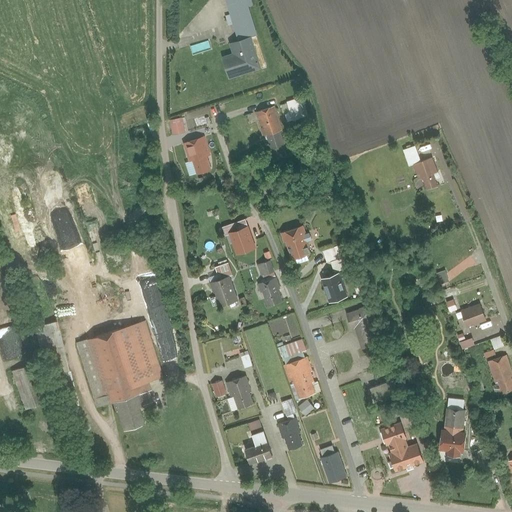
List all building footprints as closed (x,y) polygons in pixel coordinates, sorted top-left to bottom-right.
[(253,3),(252,0),(234,0),(236,6),(232,7),(242,39),(257,34),(259,33),(250,4),(253,3)] [(222,54),(229,78),(267,66),(257,34),(242,39),(231,42),(234,50),(222,54)] [(302,99),(281,105),(287,122),(307,116),(302,99)] [(275,104),(256,110),(263,134),(269,132),(282,128),(275,104)] [(183,116),(170,119),(173,134),(186,131),(183,116)] [(269,132),(273,147),(287,142),(282,128),(269,132)] [(205,135),(184,141),(190,160),(194,158),(208,154),(211,153),(205,135)] [(418,146),(404,151),(409,168),(414,166),(423,163),(418,146)] [(194,158),(198,172),(212,167),(208,154),(194,158)] [(423,163),(414,166),(418,177),(420,176),(425,191),(437,187),(433,176),(438,174),(433,159),(423,163)] [(246,217),(223,225),(226,233),(229,232),(249,225),(246,217)] [(249,225),(229,232),(236,252),(256,246),(249,225)] [(302,227),(280,234),(284,245),(286,244),(292,263),(311,257),(307,244),(310,243),(307,232),(304,233),(302,227)] [(343,246),(322,252),(326,265),(332,263),(347,258),(343,246)] [(347,258),(332,263),(335,274),(345,271),(343,265),(348,263),(347,258)] [(272,259),(258,263),(262,275),(276,270),(272,259)] [(233,273),(229,261),(214,266),(219,278),(229,275),(233,273)] [(457,261),(445,265),(449,276),(460,272),(457,261)] [(449,276),(446,277),(455,302),(476,295),(467,269),(460,272),(449,276)] [(338,274),(322,280),(330,305),(346,300),(338,274)] [(219,278),(210,281),(219,305),(237,298),(229,275),(219,278)] [(275,276),(258,282),(261,291),(263,290),(268,305),(283,299),(275,276)] [(480,305),(460,312),(466,327),(486,320),(480,305)] [(366,306),(347,312),(352,328),(355,328),(372,322),(366,306)] [(62,319),(38,324),(43,348),(67,343),(62,319)] [(149,319),(81,342),(101,403),(116,398),(151,386),(169,380),(149,319)] [(372,322),(355,328),(363,351),(379,346),(372,322)] [(501,337),(491,341),(494,350),(505,347),(501,337)] [(303,338),(279,346),(283,357),(285,357),(303,351),(307,349),(303,338)] [(473,339),(460,343),(463,350),(475,346),(473,339)] [(249,350),(240,352),(245,367),(253,364),(249,350)] [(497,360),(494,350),(484,354),(488,363),(497,360)] [(287,362),(304,355),(303,351),(285,357),(287,362)] [(308,356),(284,364),(290,381),(293,380),(299,397),(317,392),(313,381),(315,381),(311,370),(313,370),(308,356)] [(497,360),(488,363),(496,385),(492,387),(496,398),(511,391),(511,379),(511,376),(511,372),(506,356),(497,360)] [(34,363),(15,369),(28,408),(46,402),(34,363)] [(247,375),(227,381),(231,394),(234,394),(239,408),(253,403),(250,392),(252,391),(247,375)] [(484,391),(479,376),(473,379),(478,393),(484,391)] [(222,379),(213,382),(218,397),(227,393),(222,379)] [(374,394),(386,393),(385,383),(373,385),(374,394)] [(151,386),(116,398),(126,429),(150,421),(145,404),(156,400),(151,386)] [(293,397),(282,401),(287,414),(297,411),(293,397)] [(308,398),(299,405),(307,415),(316,408),(308,398)] [(462,438),(466,411),(446,408),(443,436),(462,438)] [(297,417),(279,423),(284,437),(285,437),(289,449),(304,445),(299,431),(301,430),(297,417)] [(260,418),(249,422),(253,432),(264,428),(260,418)] [(400,425),(380,431),(385,447),(389,446),(405,441),(400,425)] [(253,432),(252,432),(255,443),(267,439),(264,428),(253,432)] [(462,438),(443,436),(440,454),(448,454),(447,460),(460,461),(460,456),(463,456),(465,439),(462,438)] [(255,443),(243,447),(248,461),(272,453),(267,439),(255,443)] [(407,448),(405,441),(389,446),(391,453),(407,448)] [(391,453),(388,454),(394,472),(423,462),(417,444),(407,448),(391,453)] [(338,451),(321,456),(330,482),(347,476),(338,451)]
